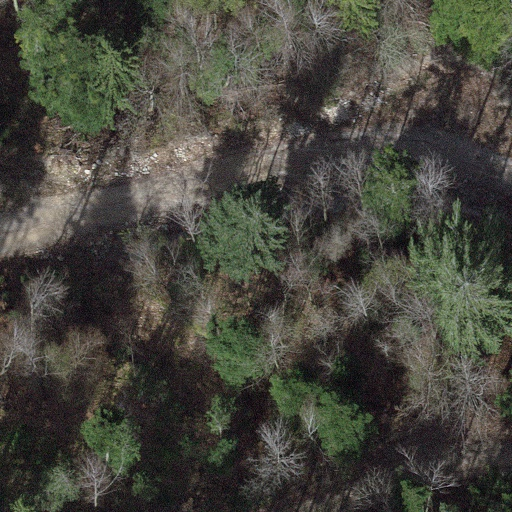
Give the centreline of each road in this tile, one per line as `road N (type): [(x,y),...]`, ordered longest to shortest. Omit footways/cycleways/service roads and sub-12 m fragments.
road 1 (track): [(511,185),(447,157),(0,255)]
road 2 (track): [(267,511),(376,451),(511,482)]
